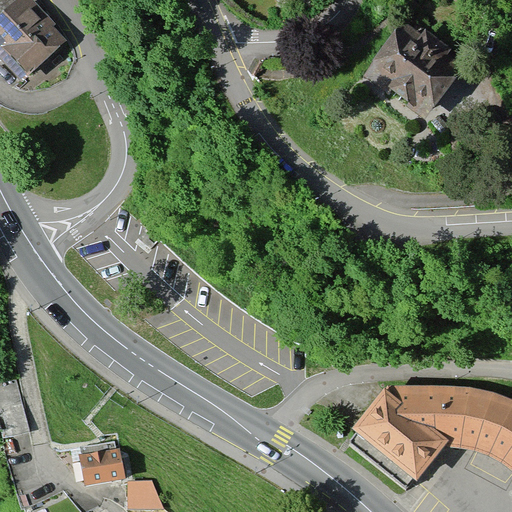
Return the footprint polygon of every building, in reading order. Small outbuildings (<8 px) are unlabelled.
[(69,46),(27,7),(0,35),(0,53),(33,84),(69,46)] [(425,61),(376,25),(340,73),(345,76),(337,86),(395,128),(428,83),(416,73),(425,61)] [(353,441),(417,491),(444,456),(472,458),(499,469),(511,479),(511,511),(511,408),(506,405),(470,396),(389,396),(380,406),(353,441)] [(119,456),(81,463),(86,494),(124,487),(119,456)] [(129,511),(162,510),(161,507),(152,484),(135,484),(129,484),(129,511)] [(27,511),(78,511),(65,489),(27,511)]
